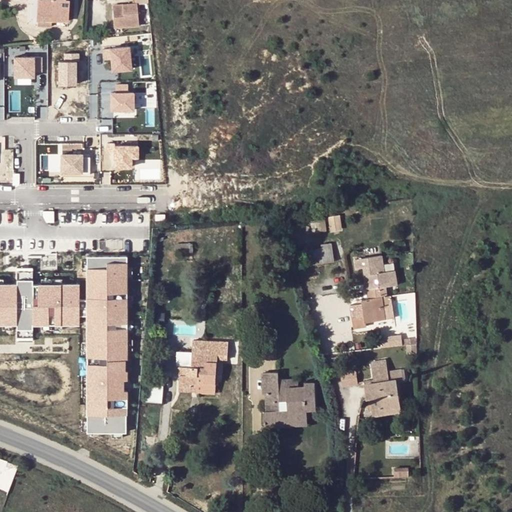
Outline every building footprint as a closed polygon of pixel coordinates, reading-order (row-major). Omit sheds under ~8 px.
[(42,21),(41,0),(37,0),(37,27),(52,27),(52,20),(42,21)] [(41,0),(42,21),(52,20),(69,20),(69,0),(41,0)] [(133,0),(134,3),(112,5),(114,28),(139,26),(138,3),(146,2),(145,0),(133,0)] [(130,69),(128,46),(103,49),(104,59),(111,59),(112,71),(130,69)] [(79,53),(65,53),(65,60),(59,60),(60,84),(76,84),(75,61),(79,60),(79,53)] [(42,57),(15,57),(15,76),(34,76),(34,71),(42,71),(42,57)] [(127,84),(116,84),(116,92),(111,92),(111,110),(133,110),(133,92),(128,92),(127,84)] [(132,167),(132,157),(138,157),(138,145),(115,144),(115,143),(107,143),(107,152),(114,152),(114,166),(132,167)] [(82,154),(62,154),(61,172),(81,172),(81,175),(90,175),(90,157),(82,157),(82,154)] [(46,222),(53,222),(53,211),(43,212),(43,216),(46,222)] [(342,214),(331,215),(333,230),(344,229),(342,214)] [(330,228),(328,220),(314,222),(315,230),(330,228)] [(320,249),(306,252),(309,266),(333,262),(330,244),(320,245),(320,249)] [(363,267),(367,290),(387,286),(388,286),(385,271),(383,254),(355,259),(356,268),(363,267)] [(0,323),(1,324),(11,324),(16,324),(16,338),(32,338),(32,325),(40,325),(61,325),(79,325),(79,316),(85,316),(85,343),(85,354),(85,375),(85,397),(85,420),(85,431),(85,433),(110,433),(121,433),(124,433),(124,407),(125,407),(125,390),(122,390),(122,378),(126,378),(126,368),(124,368),(124,359),(127,359),(127,348),(127,338),(127,330),(127,319),(127,305),(127,295),(127,277),(127,266),(127,256),(85,256),(85,260),(85,271),(85,299),(80,299),(80,284),(61,284),(40,284),(33,284),(33,270),(15,270),(15,284),(2,284),(0,283),(0,323)] [(396,270),(385,271),(388,286),(399,285),(396,270)] [(387,286),(367,290),(380,288),(381,297),(383,298),(389,297),(387,286)] [(380,288),(367,290),(368,298),(362,301),(362,304),(350,306),(354,330),(366,329),(366,324),(386,320),(383,298),(381,297),(380,288)] [(229,342),(198,341),(198,351),(193,351),(192,367),(185,367),(185,376),(180,376),(179,392),(196,393),(196,385),(217,385),(217,361),(228,362),(229,342)] [(175,376),(180,376),(185,376),(185,367),(175,367),(175,376)] [(373,369),(375,385),(397,382),(398,385),(405,384),(403,371),(389,373),(388,367),(373,369)] [(359,369),(343,370),(344,385),(360,384),(359,369)] [(317,409),(316,384),(305,384),(305,388),(300,388),(299,380),(279,381),(279,374),(261,374),(263,395),(270,394),(270,399),(265,399),(266,411),(278,412),(278,428),(290,427),(290,423),(307,422),(307,410),(317,409)] [(371,401),(372,410),(382,408),(383,411),(403,409),(398,385),(397,382),(375,385),(364,387),(368,401),(371,401)] [(382,408),(372,410),(374,419),(403,415),(403,409),(383,411),(382,408)] [(278,412),(266,411),(262,412),(264,428),(278,428),(278,412)] [(395,471),(395,481),(410,480),(410,471),(395,471)]
